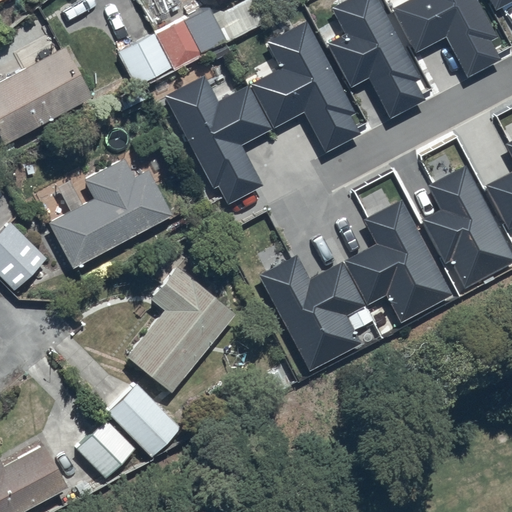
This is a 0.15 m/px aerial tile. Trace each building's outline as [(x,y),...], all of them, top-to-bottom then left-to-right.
[(387,0),(410,45),(442,29),(462,69),(496,52),(485,30),(492,27),(478,0),(387,0)] [(183,9),(152,25),(170,60),(201,44),(183,9)] [(149,25),(113,45),(132,79),(168,60),(149,25)] [(0,133),(86,87),(59,37),(0,68),(0,133)] [(89,189),(44,211),(66,255),(167,207),(144,160),(129,167),(121,150),(80,170),(89,189)] [(5,213),(0,218),(0,270),(9,280),(40,249),(5,213)] [(160,300),(122,345),(166,381),(230,303),(172,256),(145,288),(160,300)] [(288,379),(278,360),(257,371),(267,390),(288,379)] [(133,376),(104,403),(145,449),(175,421),(133,376)] [(145,454),(100,411),(72,440),(117,483),(145,454)] [(0,454),(0,510),(63,479),(40,435),(0,454)]
